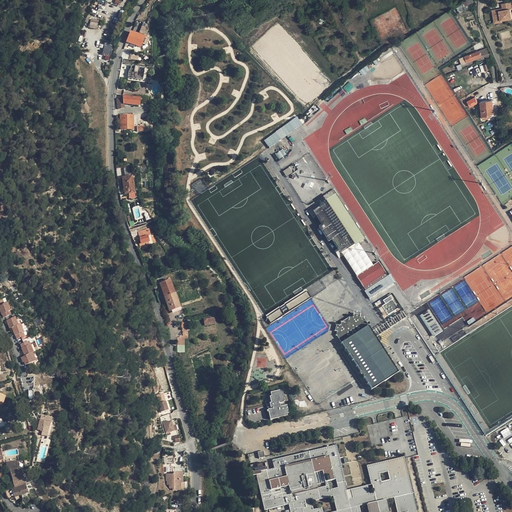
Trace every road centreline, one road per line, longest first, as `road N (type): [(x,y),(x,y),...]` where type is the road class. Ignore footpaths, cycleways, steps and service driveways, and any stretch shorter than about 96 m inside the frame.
road 1 (unclassified): [(195,511),(186,426),(113,176),(115,58),(142,0)]
road 2 (residential): [(231,442),(436,397),(459,409),(505,478)]
road 3 (unknown): [(444,399),(405,331),(393,325),(388,341),(420,396)]
